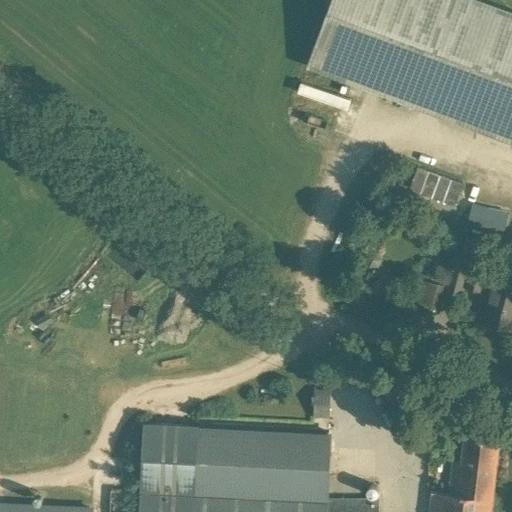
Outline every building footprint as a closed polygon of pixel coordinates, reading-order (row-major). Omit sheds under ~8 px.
[(511,10),(483,0),(331,0),(307,65),(511,140),(511,10)] [(349,108),(353,96),(303,78),(299,90),(349,108)] [(462,182),(418,166),(409,188),(454,204),(462,182)] [(464,287),(470,264),(453,260),(445,291),(462,295),(464,287)] [(489,268),(470,264),(464,287),(484,291),(484,287),(489,269),(489,268)] [(492,289),(484,320),(511,326),(511,274),(489,269),(484,287),(492,289)] [(418,302),(441,308),(446,284),(423,279),(418,302)] [(332,415),(332,388),(316,388),(316,415),(332,415)] [(146,423),(141,511),(380,511),(381,499),(332,499),(332,433),(146,423)] [(440,492),(437,511),(491,511),(500,439),(465,434),(462,463),(452,462),(448,493),(440,492)] [(0,511),(91,511),(92,508),(0,503),(0,511)]
